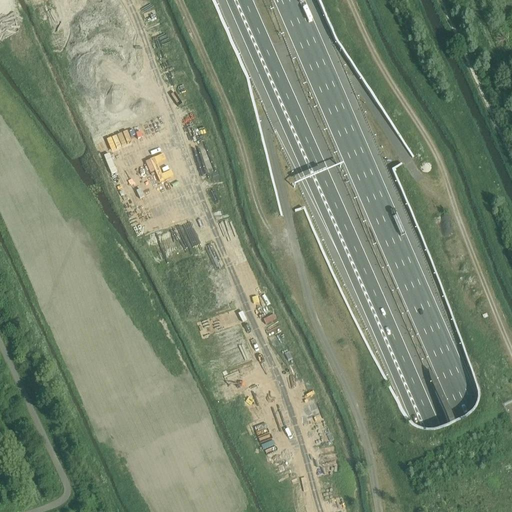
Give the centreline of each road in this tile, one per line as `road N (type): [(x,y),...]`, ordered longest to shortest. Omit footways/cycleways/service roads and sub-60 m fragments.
road 1 (motorway): [(228,0),(460,511)]
road 2 (motorway): [(244,0),(474,511)]
road 3 (motorway): [(509,511),(287,0)]
